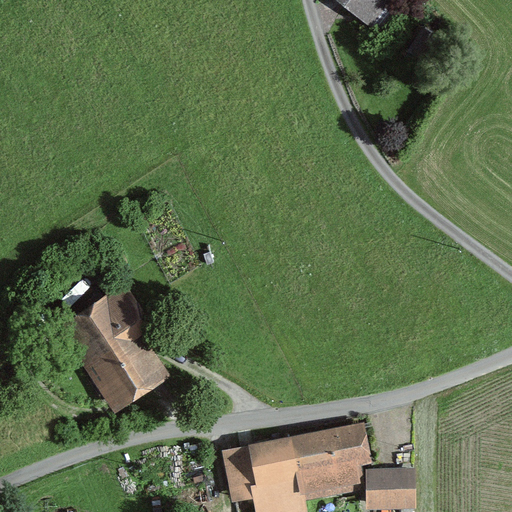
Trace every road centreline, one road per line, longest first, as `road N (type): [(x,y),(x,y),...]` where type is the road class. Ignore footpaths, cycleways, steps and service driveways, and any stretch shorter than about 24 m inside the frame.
road 1 (unclassified): [(511,348),(376,395),(189,424),(0,491)]
road 2 (residential): [(308,0),(345,118),(385,176),(511,272)]
